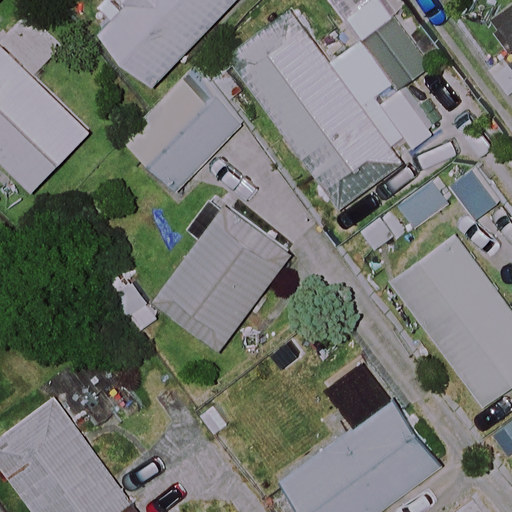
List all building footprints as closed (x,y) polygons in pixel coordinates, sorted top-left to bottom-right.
[(236,0),(106,0),(106,1),(122,16),(106,32),(157,82),(236,0)] [(280,0),(220,48),(348,212),(409,164),(393,144),(408,132),(383,99),(371,108),(286,0),(280,0)] [(511,3),(497,14),(511,36),(511,3)] [(433,61),(395,9),(353,39),(391,91),(433,61)] [(94,129),(0,38),(0,152),(36,188),(94,129)] [(244,119),(192,71),(129,140),(182,188),(244,119)] [(461,214),(436,179),(413,195),(438,231),(461,214)] [(293,253),(231,206),(161,299),(223,345),(293,253)] [(511,382),(511,302),(459,230),(396,276),(487,400),(511,382)] [(142,511),(62,392),(0,434),(0,447),(43,511),(142,511)] [(376,511),(445,461),(397,396),(285,479),(309,511),(376,511)]
